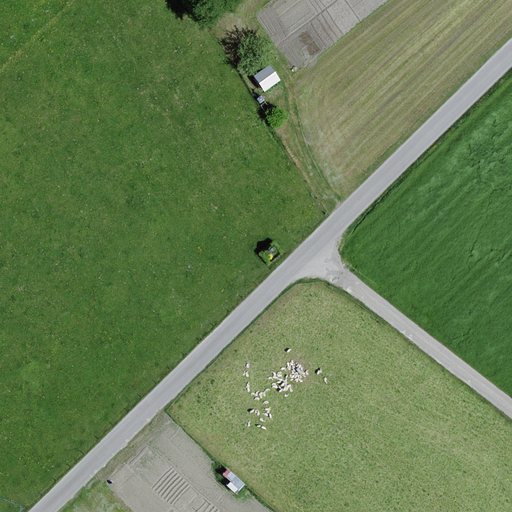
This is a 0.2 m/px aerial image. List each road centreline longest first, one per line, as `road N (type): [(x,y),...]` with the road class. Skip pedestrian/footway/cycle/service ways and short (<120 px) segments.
road 1 (unclassified): [(55,511),(511,76)]
road 2 (track): [(310,271),(511,424)]
